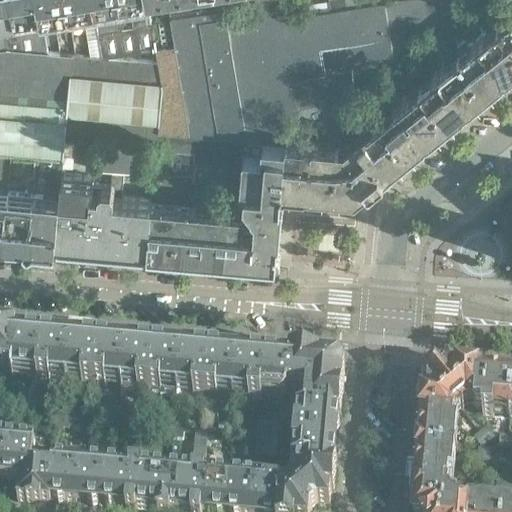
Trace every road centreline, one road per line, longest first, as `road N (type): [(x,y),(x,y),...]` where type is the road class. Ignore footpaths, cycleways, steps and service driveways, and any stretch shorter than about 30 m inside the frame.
road 1 (unclassified): [(390,314),(0,280)]
road 2 (residential): [(390,314),(403,218),(511,128)]
road 3 (residential): [(390,314),(367,347),(349,511)]
road 4 (residential): [(396,511),(412,355),(390,314)]
road 5 (unclassified): [(511,325),(390,314)]
